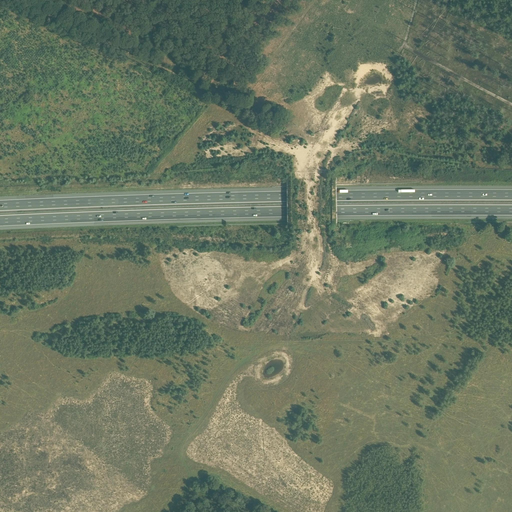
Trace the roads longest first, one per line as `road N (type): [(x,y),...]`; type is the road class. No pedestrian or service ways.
road 1 (motorway): [(0,221),(511,210)]
road 2 (motorway): [(511,195),(0,206)]
road 3 (track): [(314,0),(240,103),(21,0)]
road 4 (track): [(511,105),(408,48),(416,0)]
